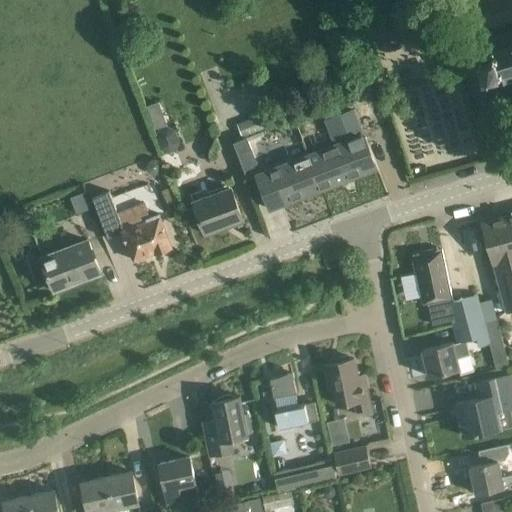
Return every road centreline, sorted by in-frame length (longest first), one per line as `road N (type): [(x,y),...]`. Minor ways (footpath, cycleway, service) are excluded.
road 1 (residential): [(0,461),(276,343),(385,316)]
road 2 (tertiary): [(364,221),(0,356)]
road 3 (residential): [(428,511),(385,316)]
road 4 (tertiary): [(511,173),(364,221)]
